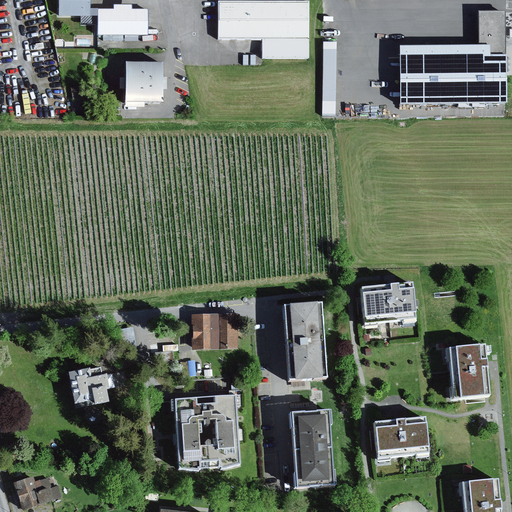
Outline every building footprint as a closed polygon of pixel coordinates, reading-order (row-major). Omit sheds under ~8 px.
[(59,0),(59,17),(90,18),(90,0),(59,0)] [(308,2),(220,3),(220,39),(264,38),(264,58),(309,58),(308,2)] [(115,11),(100,11),(100,37),(149,37),(149,12),(133,12),(133,6),(115,5),(115,11)] [(506,14),(481,15),(481,49),(482,59),(507,58),(506,14)] [(336,44),(324,44),(323,118),(336,118),(336,44)] [(482,59),(481,49),(402,49),(402,106),(507,105),(507,58),(482,59)] [(165,65),(127,65),(127,79),(127,90),(127,104),(164,105),(164,90),(164,78),(165,65)] [(85,86),(72,88),(74,100),(88,98),(85,86)] [(163,277),(164,281),(334,269),(334,264),(328,253),(328,263),(315,264),(315,266),(305,266),(303,264),(297,267),(296,262),(287,246),(230,250),(219,256),(236,255),(217,265),(216,265),(211,268),(209,266),(201,267),(201,271),(186,272),(184,268),(180,270),(171,271),(172,274),(167,276),(163,277)] [(411,285),(360,290),(364,326),(414,321),(411,285)] [(321,305),(282,308),(289,384),(327,381),(321,305)] [(239,317),(193,318),(194,352),(239,351),(239,317)] [(133,329),(117,332),(120,352),(136,349),(133,329)] [(485,346),(449,350),(454,401),(491,397),(485,346)] [(174,352),(153,353),(154,365),(174,364),(174,352)] [(188,363),(180,363),(182,379),(189,378),(188,363)] [(104,369),(70,376),(77,406),(97,402),(98,407),(111,405),(104,369)] [(196,402),(175,403),(177,437),(179,471),(197,474),(197,472),(220,470),(220,473),(239,467),(235,398),(214,400),(215,407),(196,409),(196,402)] [(328,414),(290,418),(296,491),(334,488),(328,414)] [(400,423),(374,426),(378,462),(429,456),(425,420),(400,423)] [(34,479),(16,485),(24,511),(57,502),(56,500),(63,498),(59,486),(45,490),(42,481),(36,483),(34,479)] [(498,483),(462,486),(464,511),(500,511),(501,509),(498,483)] [(147,492),(139,491),(138,499),(146,500),(147,492)]
